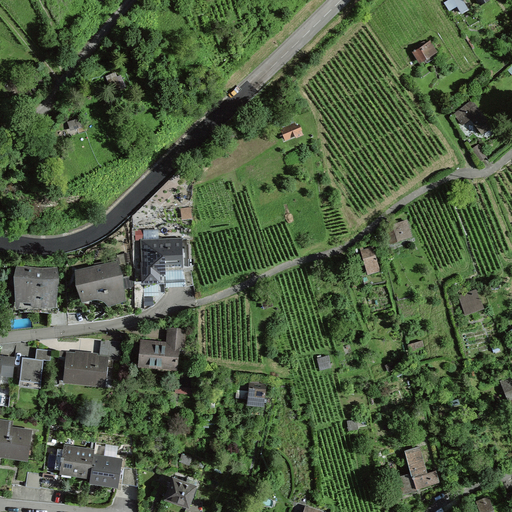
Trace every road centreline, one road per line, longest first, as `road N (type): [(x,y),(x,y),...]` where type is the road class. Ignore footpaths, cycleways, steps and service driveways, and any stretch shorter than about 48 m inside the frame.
road 1 (unclassified): [(0,241),(51,244),(104,226),(339,0)]
road 2 (residential): [(0,337),(187,305)]
road 3 (track): [(0,128),(37,114),(132,0)]
